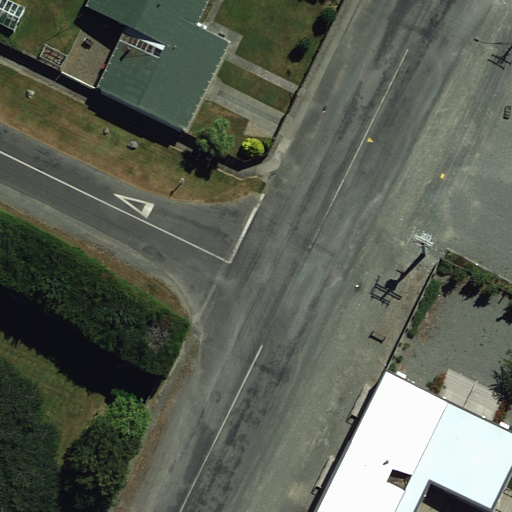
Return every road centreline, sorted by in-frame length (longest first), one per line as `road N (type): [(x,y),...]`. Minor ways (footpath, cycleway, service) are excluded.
road 1 (residential): [(292,292),(435,0)]
road 2 (residential): [(0,150),(292,292)]
road 3 (residential): [(183,511),(292,292)]
